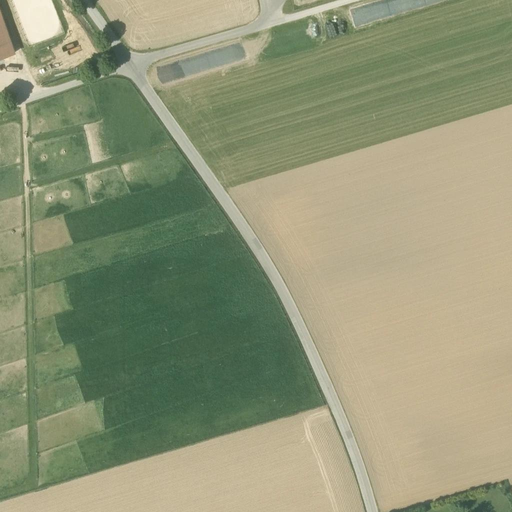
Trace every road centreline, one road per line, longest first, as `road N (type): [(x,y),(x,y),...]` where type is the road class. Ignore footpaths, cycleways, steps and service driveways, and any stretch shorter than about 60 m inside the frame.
road 1 (unclassified): [(371,511),(336,409),(263,255),(128,64)]
road 2 (track): [(350,0),(128,64)]
road 3 (unclassified): [(128,64),(0,109)]
